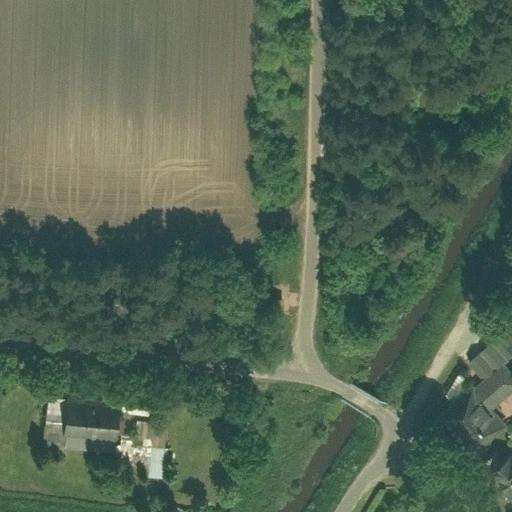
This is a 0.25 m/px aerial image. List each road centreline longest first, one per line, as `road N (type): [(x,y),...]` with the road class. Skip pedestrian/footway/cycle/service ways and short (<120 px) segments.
road 1 (residential): [(319,0),(312,248),(297,375)]
road 2 (residential): [(297,375),(0,347)]
road 3 (residential): [(297,375),(344,389),(407,439)]
